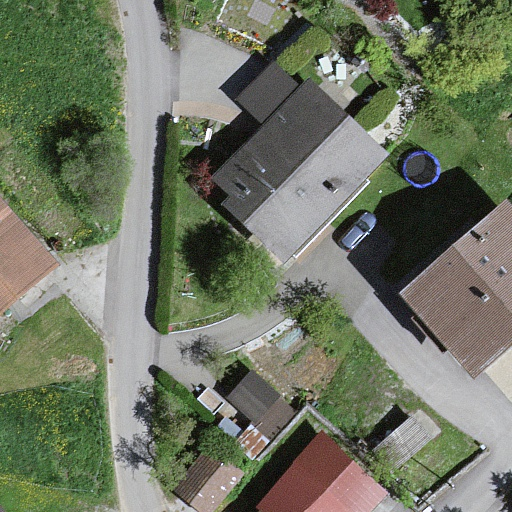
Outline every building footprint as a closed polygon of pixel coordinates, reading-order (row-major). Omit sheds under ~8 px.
[(247,135),(195,187),(266,256),(356,165),(256,67),(218,106),(247,135)] [(511,244),(484,212),(377,304),(451,391),(511,338),(511,244)] [(0,233),(0,304),(36,274),(0,233)] [(255,367),(236,385),(269,419),(288,400),(255,367)] [(357,511),(368,500),(304,444),(245,511),(357,511)] [(85,511),(38,450),(0,479),(0,511),(85,511)]
